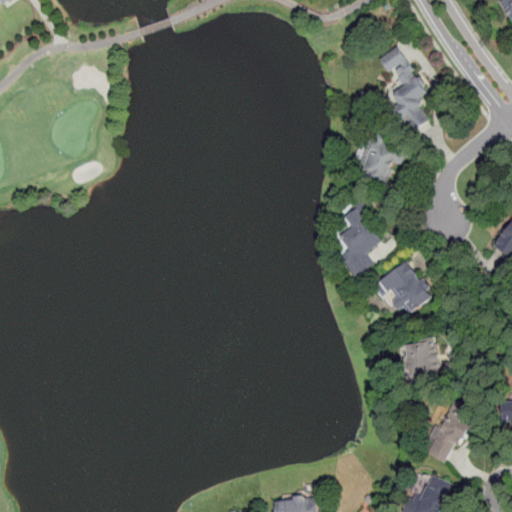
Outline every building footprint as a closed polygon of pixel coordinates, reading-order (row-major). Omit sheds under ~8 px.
[(511,0),(502,0),(511,20),(511,0)] [(437,120),(402,51),(384,60),(391,73),(396,70),(405,88),(392,95),(411,133),(437,120)] [(411,144),(375,134),(363,175),(389,183),(395,163),(405,166),(411,144)] [(358,273),(372,267),(366,253),(386,245),(369,206),(335,221),(358,273)] [(511,225),(495,246),(511,260),(511,225)] [(408,317),(435,297),(410,262),(382,282),(408,317)] [(439,375),(438,344),(411,344),(412,376),(439,375)] [(473,424),(464,419),(468,411),(456,404),(428,453),(449,465),(473,424)] [(418,511),(444,511),(458,484),(436,474),(418,511)] [(275,499),(275,511),(319,511),(319,496),(275,499)]
